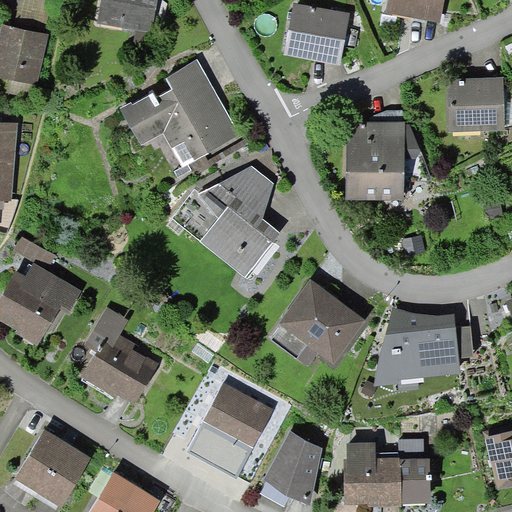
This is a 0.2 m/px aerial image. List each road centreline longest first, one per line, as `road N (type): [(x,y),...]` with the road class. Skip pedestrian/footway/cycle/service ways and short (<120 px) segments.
road 1 (residential): [(273,122),(339,247),(361,269),(423,291),(511,273)]
road 2 (residential): [(229,511),(124,454),(0,370)]
road 3 (residential): [(511,22),(273,122)]
road 4 (residential): [(200,0),(273,122)]
